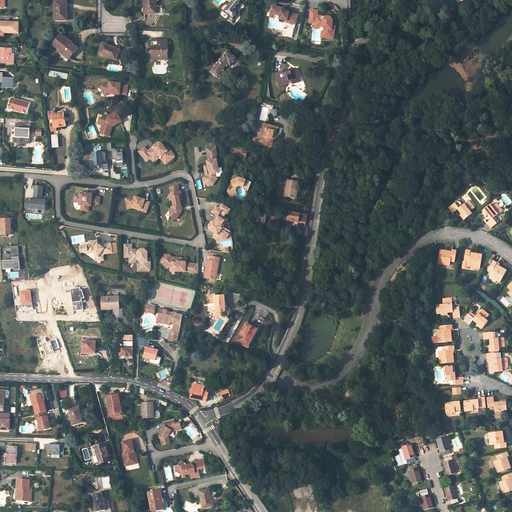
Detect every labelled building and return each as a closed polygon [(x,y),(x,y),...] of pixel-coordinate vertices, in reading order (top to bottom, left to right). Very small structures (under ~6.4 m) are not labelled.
[(156,13),(156,0),(144,0),(144,4),(145,4),(145,13),(156,13)] [(242,0),(233,0),(224,11),(234,19),(238,13),(234,10),(242,0)] [(67,20),(67,1),(55,1),(55,20),(67,20)] [(286,22),(295,24),(297,15),(288,13),(289,11),(281,9),(281,8),(274,6),(271,8),(270,13),(274,14),(274,15),(279,17),(278,19),(286,21),(286,22)] [(317,11),(310,10),(309,23),(314,23),(313,25),(321,26),(324,29),(323,38),(332,39),(333,38),(334,31),(333,29),(331,29),(332,26),(332,20),(330,17),(325,16),(322,19),(317,18),(317,16),(317,11)] [(19,33),(19,22),(4,22),(0,21),(0,36),(4,36),(4,32),(19,33)] [(321,26),(313,25),(313,28),(319,28),(321,31),(320,38),(323,38),(324,29),(321,26)] [(66,38),(61,34),(53,44),(60,50),(61,49),(68,55),(72,51),(74,53),(78,48),(72,43),(73,42),(66,37),(66,38)] [(168,56),(168,40),(162,40),(162,41),(152,41),(152,59),(172,59),(172,56),(168,56)] [(111,46),(103,43),(99,53),(116,59),(120,50),(111,47),(111,46)] [(12,54),(12,49),(0,48),(0,62),(14,63),(15,54),(12,54)] [(59,51),(69,59),(71,57),(68,55),(61,49),(60,50),(59,51)] [(236,59),(228,51),(211,72),(218,78),(229,64),(230,66),(236,59)] [(300,81),(298,76),(300,76),(297,69),(292,71),(291,69),(289,71),(283,73),(283,71),(275,74),(280,87),(292,82),(292,84),(300,81)] [(13,87),(14,78),(3,78),(3,74),(0,73),(0,81),(4,82),(4,87),(13,87)] [(127,95),(128,85),(121,84),(121,83),(110,82),(101,86),(104,92),(108,90),(109,92),(114,92),(114,94),(120,95),(120,94),(127,95)] [(292,102),(287,97),(286,98),(285,96),(281,99),(286,104),(288,104),(292,102)] [(31,103),(12,98),(9,108),(28,113),(31,103)] [(57,127),(67,125),(64,113),(54,114),(54,112),(54,111),(48,112),(50,120),(52,131),(57,130),(57,127)] [(123,121),(117,112),(109,117),(104,115),(103,118),(101,118),(99,123),(102,125),(103,126),(101,130),(106,132),(105,134),(109,136),(112,128),(111,128),(112,126),(113,126),(114,126),(123,121)] [(29,143),(31,124),(17,124),(16,128),(13,129),(11,131),(11,142),(29,143)] [(275,127),(264,124),(261,136),(263,136),(262,144),(272,147),(274,139),(272,138),(275,127)] [(117,161),(123,161),(123,149),(118,149),(118,150),(116,150),(116,148),(112,149),(112,142),(107,142),(108,151),(113,151),(113,160),(117,160),(117,161)] [(145,147),(140,151),(147,162),(151,159),(153,160),(159,155),(163,156),(168,163),(175,157),(176,156),(171,150),(170,150),(168,151),(166,148),(162,143),(159,143),(155,146),(154,149),(150,153),(149,151),(145,147)] [(219,172),(216,155),(217,154),(216,147),(207,148),(208,156),(210,156),(210,160),(207,161),(209,170),(210,170),(211,174),(208,174),(208,175),(206,179),(206,182),(209,183),(212,183),(216,177),(215,173),(219,172)] [(103,165),(102,153),(93,153),(94,165),(96,165),(96,168),(99,168),(99,165),(103,165)] [(159,155),(153,160),(154,162),(159,159),(162,159),(166,164),(168,163),(163,156),(159,155)] [(243,205),(250,183),(239,179),(237,176),(231,179),(232,182),(234,186),(232,186),(230,187),(228,192),(231,198),(232,197),(235,204),(243,205)] [(295,198),(297,182),(287,180),(284,196),(295,198)] [(43,187),(36,186),(35,199),(28,199),(27,207),(34,208),(34,209),(34,212),(39,212),(39,210),(39,209),(46,209),(46,200),(42,200),(43,187)] [(180,192),(179,186),(171,187),(172,193),(169,198),(174,201),(175,206),(173,207),(174,213),(172,216),(178,220),(182,213),(182,210),(183,208),(181,200),(183,200),(182,191),(180,192)] [(93,196),(93,194),(80,193),(80,195),(75,195),(74,203),(79,204),(79,206),(82,206),(81,210),(89,210),(90,207),(92,207),(92,204),(100,205),(101,197),(93,196)] [(137,196),(126,199),(128,206),(133,205),(133,206),(138,207),(137,209),(147,212),(151,202),(146,200),(137,196)] [(461,205),(458,201),(450,208),(454,213),(458,210),(462,214),(466,219),(472,215),(471,212),(475,208),(469,201),(462,207),(460,208),(459,207),(461,205)] [(504,211),(498,204),(493,208),(491,205),(485,210),(489,216),(492,220),(488,224),(492,229),(500,222),(498,219),(496,221),(494,219),(496,217),(504,211)] [(221,226),(226,219),(224,218),(227,214),(216,207),(212,213),(216,216),(218,217),(215,222),(211,222),(209,226),(209,230),(215,233),(218,235),(217,237),(217,238),(220,240),(226,239),(229,234),(222,229),(221,226)] [(289,212),(288,220),(299,222),(299,221),(306,223),(307,215),(289,212)] [(231,232),(225,228),(225,225),(228,220),(226,219),(221,226),(222,229),(229,234),(231,232)] [(3,222),(0,222),(0,229),(3,230),(3,234),(11,234),(11,220),(2,220),(3,222)] [(114,255),(113,246),(103,247),(100,245),(100,241),(93,242),(93,245),(85,246),(85,252),(92,251),(97,256),(99,258),(99,262),(104,262),(104,257),(106,255),(114,255)] [(133,250),(133,245),(125,245),(125,257),(130,258),(130,260),(138,260),(141,263),(141,272),(150,272),(151,271),(151,264),(150,263),(148,262),(148,259),(148,253),(146,250),(141,250),(138,253),(133,253),(133,250)] [(12,260),(2,261),(4,270),(21,270),(18,246),(11,247),(12,260)] [(449,252),(440,251),(438,264),(451,266),(451,262),(455,262),(457,252),(453,251),(452,255),(449,254),(449,252)] [(470,252),(466,251),(464,262),(469,262),(468,266),(480,268),(482,255),(473,254),(473,256),(470,255),(470,252)] [(167,269),(169,267),(164,262),(164,259),(167,257),(170,257),(172,260),(173,260),(173,263),(177,263),(177,262),(182,262),(182,258),(173,258),(171,255),(166,255),(162,258),(162,262),(167,269)] [(199,274),(199,264),(191,264),(191,265),(186,265),(186,264),(186,262),(182,262),(177,262),(177,263),(173,263),(173,260),(172,260),(170,257),(167,257),(164,259),(164,262),(169,267),(173,268),(173,272),(191,272),(191,273),(199,274)] [(216,280),(220,258),(211,257),(211,261),(208,260),(206,269),(209,269),(207,278),(216,280)] [(138,260),(130,260),(130,262),(137,263),(138,264),(138,272),(141,272),(141,263),(138,260)] [(497,263),(493,261),(488,270),(491,272),(489,276),(500,282),(507,271),(499,266),(498,268),(495,266),(497,263)] [(217,307),(218,312),(226,311),(226,307),(228,307),(227,303),(226,303),(225,296),(216,296),(216,294),(208,295),(208,303),(215,303),(216,307),(217,307)] [(110,309),(119,309),(119,297),(114,297),(102,297),(102,306),(109,306),(110,309)] [(443,304),(437,304),(437,312),(441,312),(448,312),(453,311),(454,317),(457,317),(461,316),(460,306),(456,306),(453,307),(452,297),(443,298),(443,304)] [(490,313),(482,307),(476,315),(475,317),(473,316),(474,314),(471,311),(464,319),(467,322),(470,324),(473,319),(478,322),(483,327),(488,320),(486,318),(490,313)] [(158,322),(170,325),(171,322),(175,323),(175,327),(181,328),(184,315),(178,314),(177,317),(173,316),(173,313),(167,312),(168,311),(161,309),(158,322)] [(245,322),(237,341),(245,345),(250,337),(252,338),(257,328),(245,322)] [(452,340),(451,331),(450,331),(450,328),(453,328),(452,324),(442,325),(442,329),(438,329),(438,335),(433,335),(434,341),(439,341),(452,340)] [(506,346),(505,337),(495,338),(492,338),(492,336),(495,335),(495,331),(485,332),(485,339),(491,338),(491,344),(492,350),(500,350),(500,346),(506,346)] [(169,341),(177,342),(179,334),(173,333),(171,332),(169,341)] [(119,335),(119,342),(124,342),(124,347),(120,347),(120,355),(132,356),(133,335),(119,335)] [(250,347),(254,339),(252,338),(250,337),(245,345),(250,347)] [(139,338),(139,347),(149,347),(149,338),(139,338)] [(83,354),(97,354),(97,343),(84,342),(83,354)] [(453,352),(453,349),(454,349),(454,345),(443,346),(444,350),(440,350),(441,362),(454,362),(453,352)] [(145,347),(143,358),(155,361),(158,350),(145,347)] [(509,368),(508,358),(498,359),(496,359),(496,357),(498,357),(498,352),(488,353),(488,360),(494,360),(494,365),(495,372),(503,371),(502,368),(509,368)] [(464,384),(463,377),(456,377),(456,374),(454,374),(453,366),(445,366),(446,376),(448,376),(448,381),(454,380),(456,380),(456,384),(464,384)] [(160,377),(168,373),(166,369),(158,373),(160,377)] [(191,398),(207,402),(209,393),(204,392),(205,387),(194,384),(191,398)] [(461,394),(461,387),(453,387),(454,395),(461,394)] [(230,396),(228,390),(220,392),(222,399),(230,396)] [(47,411),(44,400),(42,400),(41,393),(31,396),(34,406),(34,405),(36,414),(46,411),(47,411)] [(119,395),(107,397),(110,415),(122,413),(119,395)] [(487,397),(479,397),(479,400),(473,401),(473,403),(465,403),(465,411),(474,411),(474,409),(480,408),(480,406),(482,406),(482,408),(488,407),(487,397)] [(496,416),(505,415),(505,409),(508,409),(507,401),(500,402),(495,402),(494,397),(487,397),(488,407),(493,407),(492,404),(495,404),(495,406),(496,416)] [(461,410),(461,402),(454,403),(454,404),(446,405),(447,413),(456,413),(456,411),(461,410)] [(160,418),(160,411),(154,411),(153,403),(143,403),(143,418),(160,418)] [(79,407),(69,409),(73,425),(83,423),(79,407)] [(51,428),(48,418),(46,411),(36,414),(35,414),(36,420),(37,419),(40,431),(51,428)] [(9,413),(0,413),(0,429),(10,430),(10,420),(8,420),(9,413)] [(174,419),(163,422),(165,427),(159,436),(162,446),(170,444),(168,436),(171,431),(172,432),(181,429),(180,423),(175,424),(174,419)] [(504,440),(503,431),(489,433),(491,445),(495,444),(496,448),(507,447),(506,442),(503,443),(502,440),(504,440)] [(451,449),(447,436),(437,439),(440,450),(441,452),(442,452),(443,455),(451,453),(450,449),(451,449)] [(60,439),(60,445),(47,444),(47,454),(61,455),(61,448),(69,448),(67,439),(60,439)] [(135,451),(133,440),(122,442),(125,453),(123,454),(125,466),(134,464),(133,459),(136,458),(135,453),(133,453),(133,452),(134,452),(135,451)] [(105,444),(95,447),(99,464),(110,461),(105,444)] [(416,454),(413,444),(402,446),(406,460),(407,460),(408,463),(416,461),(415,457),(416,457),(416,454)] [(18,447),(8,446),(8,453),(7,453),(7,454),(8,454),(8,463),(17,464),(18,447)] [(509,456),(507,452),(497,455),(498,459),(494,461),(498,472),(511,468),(508,459),(507,460),(506,457),(509,456)] [(453,460),(452,456),(444,458),(445,462),(443,463),(446,471),(447,476),(458,473),(454,460),(453,460)] [(188,464),(183,461),(180,465),(180,467),(177,471),(182,474),(184,474),(184,475),(191,474),(200,472),(199,469),(206,468),(205,460),(194,462),(192,464),(191,465),(190,465),(188,466),(188,465),(188,464)] [(418,468),(417,465),(409,467),(410,470),(409,470),(413,484),(423,480),(420,469),(419,468),(418,468)] [(511,477),(511,472),(502,476),(503,480),(499,482),(504,493),(511,490),(511,480),(511,478),(511,477)] [(102,489),(111,488),(109,476),(100,477),(102,489)] [(30,481),(18,480),(17,489),(20,489),(19,500),(31,501),(32,490),(29,490),(30,481)] [(459,498),(455,485),(445,488),(448,499),(449,501),(450,501),(451,504),(459,502),(458,499),(459,498)] [(429,494),(427,488),(420,491),(421,496),(420,497),(424,510),(435,507),(431,495),(431,493),(429,494)] [(209,489),(199,491),(203,509),(215,506),(213,500),(212,501),(209,489)] [(161,491),(149,493),(152,511),(164,509),(161,491)] [(103,493),(90,496),(92,511),(93,511),(106,509),(103,493)]
